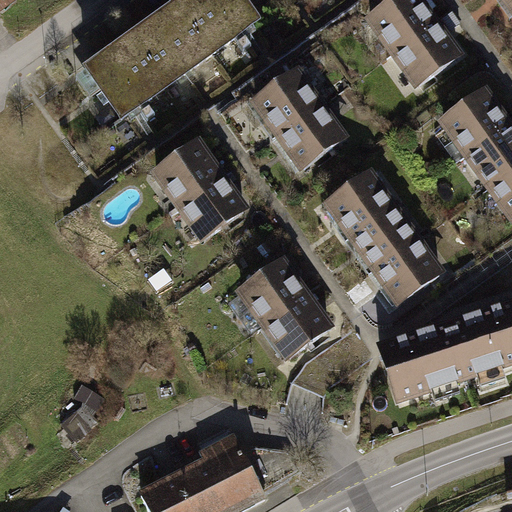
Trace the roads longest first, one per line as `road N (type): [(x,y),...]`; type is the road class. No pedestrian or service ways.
road 1 (tertiary): [(351,511),(399,483),(511,443)]
road 2 (residential): [(0,71),(102,0)]
